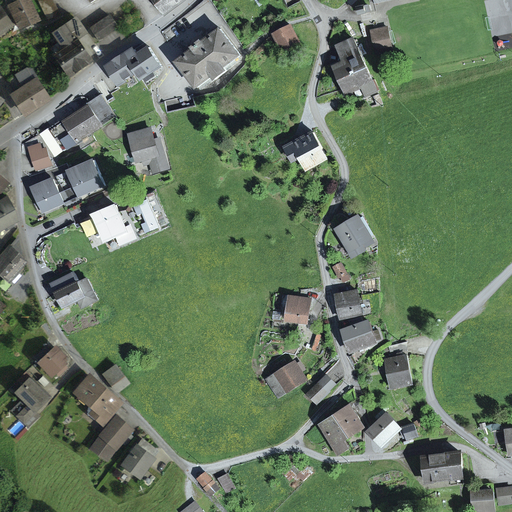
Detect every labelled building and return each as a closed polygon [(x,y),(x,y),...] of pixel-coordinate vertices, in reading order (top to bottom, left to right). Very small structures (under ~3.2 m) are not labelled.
[(21,28),(40,19),(30,0),(19,0),(9,5),(13,13),(11,14),(12,17),(15,16),(21,28)] [(37,0),(49,22),(61,16),(53,0),(37,0)] [(156,0),(166,13),(185,0),(156,0)] [(370,12),(368,5),(358,8),(360,14),(370,12)] [(0,33),(13,24),(1,7),(0,7),(0,33)] [(91,28),(99,41),(118,28),(110,15),(91,28)] [(51,48),(55,54),(64,48),(77,40),(86,34),(75,18),(53,33),(60,43),(51,48)] [(284,54),(301,45),(291,26),(275,34),(284,54)] [(372,31),(377,54),(392,51),(387,27),(372,31)] [(216,80),(227,71),(225,68),(241,55),(221,29),(204,42),(203,41),(194,48),(195,49),(178,62),(197,88),(213,76),(216,80)] [(343,79),(364,70),(368,69),(354,39),(339,46),(347,63),(344,64),(337,67),(343,79)] [(77,40),(64,48),(55,54),(54,55),(69,77),(92,61),(77,40)] [(344,64),(347,63),(339,46),(337,47),(344,64)] [(109,67),(120,84),(127,80),(133,76),(138,73),(142,80),(145,78),(155,71),(162,67),(150,47),(138,55),(135,50),(109,67)] [(26,114),(50,98),(32,70),(27,69),(15,76),(22,89),(14,94),(13,94),(26,114)] [(371,75),(367,76),(364,70),(343,79),(348,91),(363,85),(368,96),(378,92),(371,75)] [(145,78),(148,83),(158,76),(155,71),(145,78)] [(14,94),(22,89),(15,76),(10,80),(14,94)] [(131,87),(138,83),(133,76),(127,80),(131,87)] [(116,116),(102,95),(90,102),(88,104),(90,106),(100,121),(102,119),(105,124),(116,116)] [(168,113),(196,106),(193,96),(165,102),(168,113)] [(88,104),(40,135),(55,157),(64,151),(52,132),(60,127),(59,125),(90,106),(88,104)] [(52,132),(64,151),(103,126),(105,124),(102,119),(100,121),(90,106),(59,125),(60,127),(52,132)] [(152,162),(155,173),(168,169),(160,140),(155,141),(152,129),(131,135),(138,161),(144,159),(145,164),(152,162)] [(328,158),(314,133),(287,147),(293,159),(300,155),(308,169),(328,158)] [(52,165),(47,150),(43,151),(41,145),(31,148),(38,170),(52,165)] [(95,161),(70,171),(76,187),(81,197),(106,186),(95,161)] [(0,191),(1,193),(10,184),(0,174),(0,191)] [(55,201),(62,198),(60,193),(54,179),(33,188),(39,202),(34,204),(38,213),(43,211),(44,212),(58,207),(57,206),(55,201)] [(81,197),(76,187),(60,193),(62,198),(55,201),(57,206),(64,203),(66,206),(82,199),(81,197)] [(10,210),(14,208),(7,197),(0,200),(0,228),(6,225),(9,229),(15,225),(13,222),(16,220),(10,210)] [(152,213),(147,202),(140,205),(143,212),(145,216),(152,213)] [(117,205),(96,214),(98,219),(108,242),(119,237),(128,233),(126,228),(117,205)] [(81,221),(83,225),(98,219),(96,214),(81,221)] [(148,223),(143,225),(146,232),(158,227),(153,216),(146,219),(148,223)] [(360,217),(338,230),(346,244),(345,245),(352,257),(365,250),(365,249),(362,244),(373,239),(360,217)] [(122,245),(136,238),(131,226),(126,228),(128,233),(119,237),(122,245)] [(19,275),(15,272),(25,261),(21,256),(17,239),(0,258),(0,271),(12,283),(19,275)] [(362,244),(365,249),(375,243),(373,239),(362,244)] [(334,268),(339,278),(342,277),(347,274),(342,264),(334,268)] [(98,300),(88,279),(80,283),(75,274),(54,285),(65,307),(78,301),(86,297),(90,305),(98,300)] [(338,295),(342,318),(362,314),(357,291),(338,295)] [(290,308),(289,320),(307,323),(310,299),(285,295),(283,307),(290,308)] [(82,308),(90,305),(86,297),(78,301),(82,308)] [(345,331),(352,351),(363,347),(363,348),(372,345),(372,343),(381,339),(378,330),(373,332),(370,322),(364,324),(362,317),(351,321),(353,328),(345,331)] [(413,384),(407,356),(398,358),(398,354),(407,352),(405,343),(389,347),(392,359),(388,360),(394,388),(413,384)] [(46,347),(35,357),(52,375),(56,372),(59,375),(66,368),(63,365),(65,364),(64,363),(66,360),(64,358),(64,357),(56,348),(51,353),(46,347)] [(307,382),(296,364),(277,375),(277,376),(274,378),(273,378),(268,381),(279,399),(307,382)] [(104,373),(119,392),(130,384),(116,365),(104,373)] [(92,413),(103,423),(114,411),(116,410),(121,404),(90,376),(78,390),(82,394),(97,407),(92,413)] [(329,392),(336,385),(327,376),(321,383),(329,392)] [(36,411),(50,397),(31,378),(17,393),(29,404),(36,411)] [(319,402),(329,392),(321,383),(310,393),(319,402)] [(33,414),(36,411),(29,404),(17,416),(24,423),(33,414)] [(341,427),(340,428),(346,440),(358,431),(359,432),(364,429),(359,416),(352,406),(335,417),(341,427)] [(116,448),(132,430),(117,417),(119,415),(114,411),(103,423),(108,427),(101,436),(116,448)] [(28,427),(37,418),(33,414),(24,423),(28,427)] [(399,432),(402,429),(401,429),(388,414),(370,431),(383,446),(399,432)] [(345,440),(346,440),(340,428),(341,427),(335,417),(322,424),(331,440),(328,442),(332,447),(333,447),(338,456),(350,449),(345,440)] [(405,428),(401,429),(402,429),(404,438),(407,437),(408,440),(419,436),(414,424),(405,428)] [(92,448),(108,460),(116,448),(101,436),(92,448)] [(124,464),(140,476),(154,458),(152,456),(157,450),(143,439),(124,464)] [(463,477),(461,453),(425,458),(427,482),(463,477)] [(207,473),(199,479),(202,484),(210,477),(207,473)] [(226,493),(235,488),(228,475),(219,479),(226,493)] [(210,477),(202,484),(205,488),(213,481),(210,477)] [(213,481),(205,488),(209,492),(216,485),(213,481)] [(209,492),(212,496),(220,489),(216,485),(209,492)] [(497,490),(499,505),(511,503),(511,489),(511,488),(497,490)] [(495,511),(494,492),(474,494),(475,511),(495,511)] [(189,508),(192,511),(203,511),(196,503),(189,508)]
